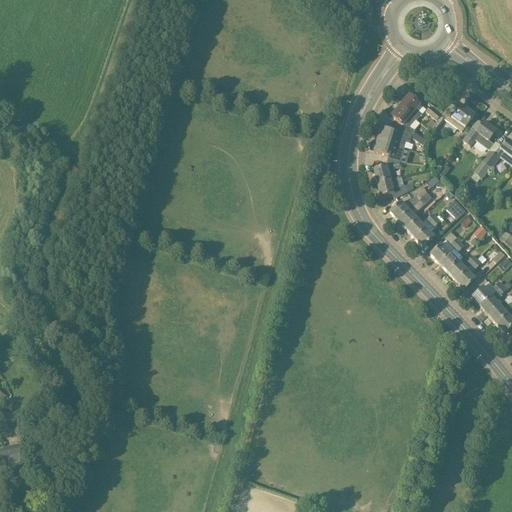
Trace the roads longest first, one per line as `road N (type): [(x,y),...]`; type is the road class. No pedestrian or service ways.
road 1 (unclassified): [(0,493),(30,497),(102,417),(104,396),(45,318),(35,271),(134,0)]
road 2 (secondary): [(461,326),(371,232),(352,193),(348,166),(358,117),(403,45)]
road 3 (unclassified): [(406,511),(461,326)]
